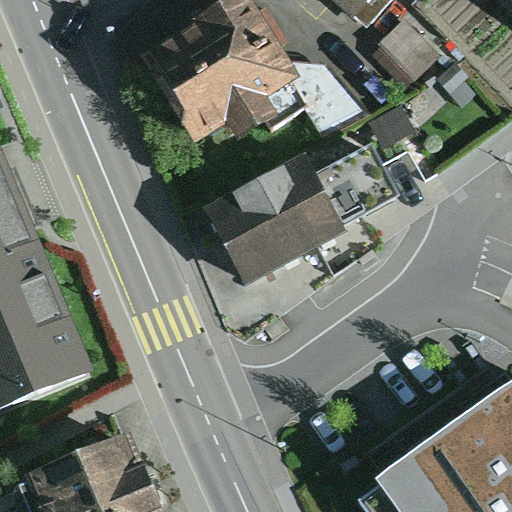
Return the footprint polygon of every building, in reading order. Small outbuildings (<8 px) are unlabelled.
[(254,0),(226,0),(143,52),(196,136),(221,120),(233,138),(265,119),(269,126),(306,103),(290,76),(298,71),(292,60),(254,0)] [(344,0),(370,22),(388,0),(344,0)] [(404,18),(380,40),(403,64),(427,43),(404,18)] [(330,64),(292,60),(298,71),(290,76),(306,103),(324,136),(369,112),(330,64)] [(460,107),(475,94),(464,81),(468,77),(458,66),(439,82),(460,107)] [(416,129),(401,104),(369,123),(384,148),(416,129)] [(0,131),(0,394),(90,359),(0,131)] [(306,152),(209,203),(249,279),(406,196),(375,138),(315,169),(306,152)] [(389,481),(364,500),(372,511),(511,511),(511,375),(381,471),(389,481)] [(163,511),(128,427),(26,467),(30,478),(19,481),(32,509),(25,511),(163,511)]
